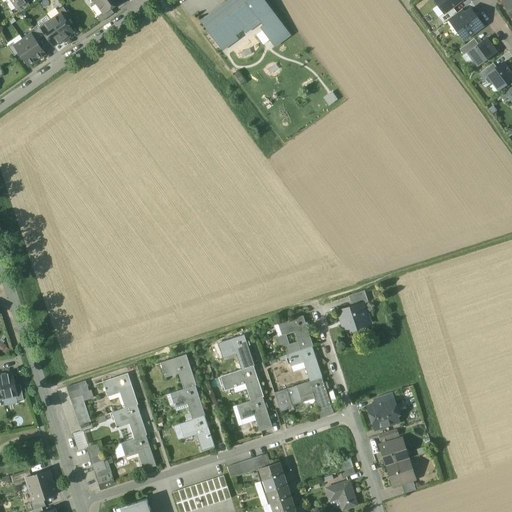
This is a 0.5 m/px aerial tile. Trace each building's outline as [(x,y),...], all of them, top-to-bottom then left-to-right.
[(10,0),(17,8),(26,1),(28,0),(10,0)] [(121,0),(101,0),(96,3),(103,13),(110,8),(122,0),(121,0)] [(221,8),(202,22),(210,32),(217,42),(216,42),(221,48),(221,47),(222,49),(236,38),(234,35),(243,28),(246,32),(260,21),(263,26),(261,27),(274,45),(289,35),(262,0),(232,0),(221,8)] [(462,0),(433,0),(444,13),(444,14),(453,7),(462,0)] [(511,0),(507,0),(503,4),(511,16),(511,0)] [(26,1),(17,8),(20,13),(30,6),(26,1)] [(70,17),(63,7),(58,11),(60,14),(61,14),(65,20),(70,17)] [(453,7),(444,14),(444,13),(438,18),(443,24),(448,20),(457,13),(453,7)] [(103,13),(97,17),(101,22),(114,13),(110,8),(103,13)] [(457,13),(448,20),(452,26),(455,24),(454,24),(466,15),(462,9),(457,13)] [(466,15),(454,24),(455,24),(452,26),(461,38),(464,37),(465,38),(467,37),(469,37),(475,34),(475,31),(481,26),(471,11),(466,15)] [(65,20),(61,14),(60,14),(51,21),(64,40),(69,38),(69,36),(73,32),(65,20)] [(51,21),(41,28),(46,34),(54,46),(58,43),(60,43),(64,40),(51,21)] [(41,28),(39,25),(34,28),(41,38),(46,34),(41,28)] [(41,38),(34,28),(29,32),(31,35),(36,41),(41,38)] [(36,41),(31,35),(23,40),(37,60),(45,54),(36,41)] [(478,44),(467,52),(468,52),(478,66),(486,61),(488,61),(489,58),(496,53),(486,38),(478,44)] [(474,39),(460,50),(464,55),(468,52),(467,52),(478,44),(474,39)] [(37,60),(23,40),(15,46),(19,53),(28,66),(37,60)] [(13,43),(7,46),(14,56),(19,53),(15,46),(13,43)] [(493,63),(479,74),(483,79),(488,75),(487,75),(497,68),(493,63)] [(497,68),(487,75),(488,75),(498,90),(511,79),(511,74),(510,72),(511,72),(507,67),(507,68),(503,63),(497,68)] [(246,81),(239,72),(235,75),(242,85),(246,81)] [(511,87),(500,96),(504,101),(509,97),(511,94),(511,87)] [(324,99),(329,106),(337,100),(332,93),(324,99)] [(365,290),(349,296),(352,306),(362,303),(362,304),(369,302),(365,290)] [(352,306),(339,310),(343,323),(342,323),(345,332),(366,325),(363,317),(366,316),(362,304),(362,303),(352,306)] [(314,347),(304,316),(279,324),(283,335),(295,332),(301,351),(313,347),(314,347)] [(255,366),(244,335),(219,343),(223,355),(236,350),(243,370),(254,366),(255,366)] [(323,377),(313,347),(301,351),(288,355),(292,367),(304,363),(310,381),(322,378),(323,377)] [(187,354),(161,362),(165,374),(178,370),(184,389),(196,385),(197,385),(187,354)] [(243,370),(221,377),(226,391),(235,388),(234,385),(245,382),(251,401),(263,397),(264,397),(254,366),(243,370)] [(12,373),(0,375),(0,384),(3,399),(16,396),(17,396),(15,386),(12,373)] [(128,374),(103,382),(107,393),(119,389),(126,409),(138,405),(128,374)] [(310,381),(297,386),(301,397),(302,397),(314,393),(320,412),(332,408),(322,378),(310,381)] [(86,381),(66,387),(68,393),(80,389),(87,386),(86,381)] [(20,385),(15,386),(17,396),(16,396),(17,401),(24,399),(20,385)] [(184,389),(171,394),(175,405),(187,401),(193,420),(205,416),(206,416),(196,385),(184,389)] [(87,386),(80,389),(82,396),(84,401),(94,398),(91,391),(89,391),(87,386)] [(301,397),(297,386),(287,389),(293,406),(294,406),(303,402),(302,397),(301,397)] [(80,389),(68,393),(71,400),(82,396),(80,389)] [(287,389),(275,393),(281,412),(294,407),(294,406),(293,406),(287,389)] [(391,393),(374,398),(376,404),(393,399),(391,393)] [(82,396),(71,400),(73,406),(84,402),(84,401),(82,396)] [(251,401),(237,405),(241,417),(254,413),(260,432),(273,427),(263,397),(251,401)] [(376,404),(368,407),(370,414),(372,414),(373,420),(372,421),(375,430),(398,422),(396,415),(398,413),(396,406),(393,405),(391,400),(394,399),(393,399),(376,404)] [(84,402),(73,406),(75,412),(86,408),(84,402)] [(126,409),(112,413),(116,424),(129,420),(135,439),(147,435),(148,435),(138,405),(126,409)] [(86,408),(75,412),(77,418),(88,414),(86,408)] [(332,408),(320,412),(322,418),(334,414),(332,408)] [(88,414),(77,418),(79,424),(90,420),(88,414)] [(95,425),(105,425),(106,415),(95,415),(95,425)] [(193,420),(180,425),(183,435),(196,431),(202,450),(215,446),(205,416),(193,420)] [(90,420),(79,424),(81,431),(84,430),(93,427),(90,420)] [(396,429),(384,433),(387,440),(399,436),(396,429)] [(89,447),(84,430),(81,431),(72,434),(78,451),(87,448),(89,447)] [(135,439),(121,444),(125,455),(137,451),(144,470),(157,465),(147,435),(135,439)] [(400,439),(380,445),(386,466),(406,460),(403,450),(405,446),(403,441),(400,439)] [(89,447),(87,448),(89,454),(100,451),(98,444),(89,447)] [(102,457),(100,451),(89,454),(91,460),(102,457)] [(268,453),(262,455),(266,467),(272,465),(268,453)] [(262,455),(256,457),(260,469),(266,467),(262,455)] [(102,457),(91,460),(93,467),(104,463),(102,457)] [(260,469),(256,457),(250,459),(254,471),(260,469)] [(351,458),(339,462),(341,471),(354,467),(351,458)] [(254,471),(250,459),(245,461),(249,473),(254,471)] [(406,460),(386,466),(393,487),(401,484),(413,480),(415,476),(413,471),(409,469),(406,460)] [(245,461),(239,463),(243,474),(249,473),(245,461)] [(104,463),(93,467),(95,473),(106,469),(104,463)] [(239,463),(233,465),(237,476),(243,474),(239,463)] [(260,469),(263,480),(283,474),(279,463),(272,465),(266,467),(260,469)] [(233,465),(227,466),(231,478),(237,476),(233,465)] [(354,467),(341,471),(344,478),(356,474),(354,467)] [(106,469),(95,473),(97,479),(108,475),(108,474),(106,469)] [(29,471),(12,477),(14,482),(26,478),(31,477),(29,471)] [(31,477),(26,478),(30,490),(53,483),(49,471),(31,477)] [(283,474),(263,480),(267,492),(287,485),(283,474)] [(108,475),(97,479),(99,485),(110,481),(109,477),(108,475)] [(110,481),(99,485),(101,491),(116,486),(112,476),(109,477),(110,481)] [(223,489),(228,487),(224,476),(219,478),(223,489)] [(217,491),(223,489),(219,478),(213,480),(217,491)] [(211,493),(217,491),(213,480),(207,482),(211,493)] [(413,480),(401,484),(405,494),(416,490),(413,480)] [(255,483),(259,494),(264,492),(260,481),(255,483)] [(350,481),(327,489),(330,500),(339,497),(343,509),(357,505),(350,481)] [(206,495),(211,493),(207,482),(202,484),(206,495)] [(53,483),(30,490),(34,502),(43,499),(57,495),(53,483)] [(200,497),(206,495),(202,484),(196,486),(200,497)] [(287,485),(267,492),(271,503),(291,497),(287,485)] [(194,499),(200,497),(196,486),(191,488),(194,499)] [(228,487),(223,489),(227,500),(232,498),(228,487)] [(189,501),(194,499),(191,488),(185,490),(189,501)] [(223,489),(217,491),(221,502),(227,500),(223,489)] [(183,503),(189,501),(185,490),(179,492),(183,503)] [(217,491),(211,493),(215,504),(221,502),(217,491)] [(177,505),(183,503),(179,492),(174,494),(177,505)] [(211,493),(206,495),(210,506),(215,504),(211,493)] [(206,495),(200,497),(204,508),(210,506),(206,495)] [(200,497),(194,499),(198,510),(204,508),(200,497)] [(291,497),(271,503),(273,511),(282,511),(294,508),(291,497)] [(34,502),(30,503),(32,511),(42,508),(46,506),(43,499),(34,502)] [(151,511),(147,499),(121,508),(121,511),(151,511)] [(194,499),(189,501),(193,511),(198,510),(194,499)] [(189,501),(183,503),(186,511),(192,511),(193,511),(189,501)] [(186,511),(183,503),(177,505),(179,511),(186,511)]
